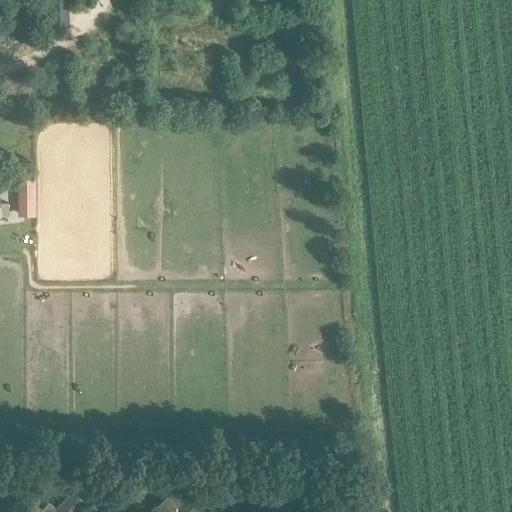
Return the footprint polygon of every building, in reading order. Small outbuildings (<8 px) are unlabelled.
[(65,0),(62,0),(50,0),(51,29),(66,28),(65,0)] [(259,5),(260,29),(288,28),(287,3),(259,5)] [(181,5),(182,27),(210,26),(209,4),(181,5)] [(84,31),(97,30),(96,17),(84,17),(84,31)] [(35,177),(18,177),(19,215),(36,215),(35,177)] [(75,511),(83,504),(69,491),(53,509),(47,503),(38,511),(75,511)] [(166,496),(153,508),(156,511),(197,511),(206,504),(194,491),(184,500),(177,507),(166,496)] [(8,493),(0,500),(0,511),(15,511),(21,507),(8,493)] [(253,493),(241,506),(246,511),(273,511),(268,507),(271,504),(265,498),(262,501),(253,493)]
